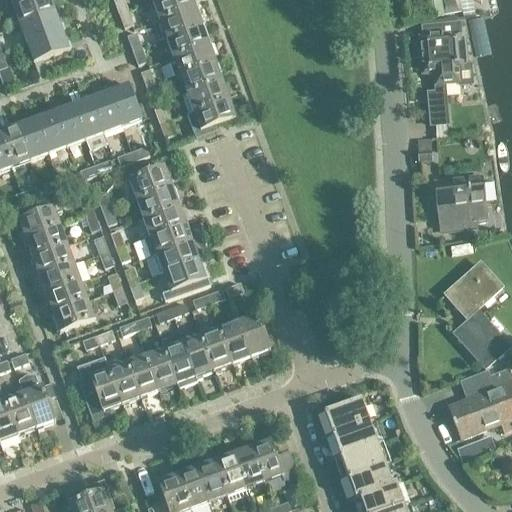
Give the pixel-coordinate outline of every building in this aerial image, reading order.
[(9,0),(13,9),(37,0),(9,0)] [(55,15),(49,0),(37,0),(13,9),(19,28),(55,15)] [(115,0),(113,1),(118,16),(128,12),(123,0),(115,0)] [(194,9),(191,0),(160,0),(152,3),(159,22),(194,9)] [(163,33),(166,40),(201,27),(194,9),(159,22),(160,23),(154,25),(158,35),(163,33)] [(128,12),(118,16),(123,30),(133,27),(128,12)] [(62,33),(55,15),(19,28),(26,46),(62,33)] [(456,26),(456,19),(423,24),(424,29),(423,29),(424,39),(420,40),(423,75),(435,74),(436,94),(428,95),(431,127),(446,125),(443,86),(458,84),(457,68),(466,67),(463,39),(459,39),(458,26),(456,26)] [(166,40),(173,59),(208,46),(201,27),(166,40)] [(68,52),(62,33),(26,46),(33,65),(68,52)] [(126,38),(132,53),(141,49),(136,35),(126,38)] [(208,46),(173,59),(167,61),(171,71),(176,69),(180,77),(217,63),(210,45),(208,46)] [(141,49),(132,53),(137,67),(146,64),(141,49)] [(217,63),(180,77),(186,95),(221,82),(223,82),(217,63)] [(140,75),(145,89),(155,86),(149,71),(140,75)] [(221,82),(186,95),(193,114),(228,101),(230,100),(224,82),(222,83),(221,82)] [(160,101),(155,86),(145,89),(151,104),(160,101)] [(108,95),(122,131),(141,124),(127,88),(108,95)] [(90,102),(103,138),(122,131),(108,95),(90,102)] [(228,101),(193,114),(200,133),(235,120),(235,119),(237,118),(230,101),(228,102),(228,101)] [(72,109),(85,144),(88,154),(107,147),(103,138),(90,102),(72,109)] [(154,112),(159,126),(168,123),(163,108),(154,112)] [(53,115),(67,151),(85,144),(72,109),(53,115)] [(35,122),(48,158),(67,151),(53,115),(35,122)] [(17,129),(30,165),(48,158),(35,122),(17,129)] [(174,138),(168,123),(159,126),(165,141),(174,138)] [(0,135),(0,140),(12,171),(30,165),(17,129),(0,135)] [(0,175),(12,171),(0,140),(0,175)] [(146,149),(131,154),(135,164),(149,159),(146,149)] [(116,160),(120,170),(135,164),(131,154),(116,160)] [(431,164),(430,154),(418,155),(419,164),(431,164)] [(109,163),(94,168),(98,178),(113,172),(109,163)] [(80,174),(83,183),(98,178),(94,168),(80,174)] [(135,202),(171,188),(164,169),(128,183),(135,202)] [(57,182),(61,192),(75,186),(71,176),(57,182)] [(485,223),(481,180),(438,185),(442,228),(466,226),(466,230),(476,229),(475,225),(485,223)] [(42,187),(46,197),(61,192),(57,182),(42,187)] [(173,192),(171,188),(135,202),(142,220),(178,206),(180,206),(174,192),(173,192)] [(35,190),(20,196),(24,206),(38,200),(35,190)] [(9,211),(24,206),(20,196),(5,201),(9,211)] [(96,199),(101,214),(111,210),(105,196),(96,199)] [(79,205),(85,220),(94,216),(89,202),(79,205)] [(182,218),(178,206),(142,220),(149,238),(187,224),(184,217),(182,218)] [(111,210),(101,214),(107,229),(116,225),(111,210)] [(25,242),(25,243),(60,229),(53,211),(18,224),(18,225),(16,225),(23,243),(25,242)] [(90,234),(100,231),(94,216),(85,220),(90,234)] [(187,224),(149,238),(155,256),(193,242),(187,224)] [(67,247),(60,229),(25,243),(23,244),(25,250),(27,249),(31,261),(67,247)] [(109,236),(115,251),(125,247),(119,232),(109,236)] [(93,242),(99,257),(108,253),(103,238),(93,242)] [(200,260),(193,242),(155,256),(162,275),(198,261),(200,260)] [(38,279),(74,266),(67,247),(31,261),(32,261),(30,262),(32,268),(34,267),(38,279)] [(125,247),(115,251),(120,265),(130,262),(125,247)] [(114,268),(108,253),(99,257),(104,271),(114,268)] [(198,261),(162,275),(169,294),(206,280),(205,279),(207,278),(205,272),(203,273),(198,261)] [(81,284),(74,266),(38,279),(39,280),(37,280),(43,298),(45,297),(81,284)] [(447,298),(469,323),(478,315),(477,314),(501,291),(480,268),(447,298)] [(123,273),(129,287),(139,284),(133,269),(123,273)] [(107,279),(113,293),(122,290),(117,275),(107,279)] [(52,316),(88,302),(81,284),(45,297),(45,298),(43,299),(46,305),(48,304),(52,316)] [(139,284),(129,287),(134,302),(144,298),(139,284)] [(240,286),(225,291),(229,300),(244,295),(240,286)] [(127,304),(122,290),(113,293),(118,308),(127,304)] [(222,292),(207,298),(210,307),(225,302),(222,292)] [(196,312),(210,307),(207,298),(192,303),(196,312)] [(95,322),(88,302),(52,316),(50,317),(57,334),(59,334),(59,335),(95,322)] [(185,306),(170,311),(173,320),(188,315),(185,306)] [(159,326),(173,320),(170,311),(155,316),(159,326)] [(508,350),(478,315),(469,323),(470,324),(456,337),(486,370),(508,350)] [(257,318),(238,325),(251,360),(252,363),(258,361),(257,358),(270,353),(257,318)] [(148,319),(134,324),(137,333),(152,328),(148,319)] [(122,338),(137,333),(134,324),(119,329),(122,338)] [(240,367),(239,365),(251,360),(238,325),(219,332),(232,367),(233,367),(234,369),(240,367)] [(111,332),(97,337),(100,346),(115,341),(111,332)] [(232,367),(219,332),(201,339),(214,374),(215,373),(216,376),(221,374),(220,371),(232,367)] [(85,352),(100,346),(97,337),(82,343),(85,352)] [(214,374),(201,339),(183,345),(196,380),(197,383),(203,381),(202,378),(214,374)] [(196,380),(183,345),(164,352),(177,387),(178,387),(179,389),(184,387),(184,385),(196,380)] [(166,394),(165,391),(177,387),(164,352),(146,359),(159,394),(160,396),(166,394)] [(26,356),(11,362),(14,371),(30,365),(26,356)] [(147,398),(159,394),(146,359),(128,366),(140,400),(141,403),(148,401),(147,398)] [(7,363),(0,366),(0,376),(11,372),(7,363)] [(122,407),(109,372),(106,363),(91,369),(90,366),(78,371),(82,383),(79,384),(93,423),(112,416),(110,412),(122,407)] [(128,366),(109,372),(122,407),(123,409),(129,407),(128,405),(140,400),(128,366)] [(462,384),(469,403),(511,386),(511,379),(509,373),(491,380),(489,374),(462,384)] [(19,382),(21,389),(36,430),(37,430),(37,432),(43,430),(42,428),(55,423),(47,402),(54,399),(49,386),(34,391),(33,388),(38,384),(36,377),(26,377),(19,382)] [(511,386),(469,403),(449,411),(460,443),(501,427),(505,436),(511,433),(511,386)] [(24,435),(36,430),(21,389),(4,396),(6,401),(4,402),(18,437),(19,439),(25,437),(24,435)] [(17,437),(18,437),(4,402),(0,403),(0,444),(0,446),(18,439),(17,437)] [(332,438),(369,424),(361,402),(323,416),(332,438)] [(340,459),(377,445),(369,424),(332,438),(340,459)] [(494,439),(459,449),(463,464),(498,454),(494,439)] [(286,454),(275,459),(269,441),(249,448),(263,485),(286,477),(287,482),(295,479),(286,454)] [(377,445),(340,459),(347,480),(385,466),(377,445)] [(263,485),(249,448),(231,455),(245,492),(263,485)] [(245,492),(231,455),(225,457),(226,459),(213,463),(226,499),(245,492)] [(195,470),(208,506),(226,499),(213,463),(212,462),(207,464),(207,465),(195,470)] [(385,466),(347,480),(355,501),(358,500),(393,487),(385,466)] [(188,471),(189,472),(177,477),(189,511),(191,511),(208,506),(195,470),(194,469),(188,471)] [(170,477),(170,479),(157,484),(168,511),(189,511),(177,477),(176,477),(175,475),(170,477)] [(70,511),(110,511),(114,511),(103,483),(85,489),(84,489),(79,490),(80,491),(65,497),(70,511)] [(393,487),(358,500),(363,511),(390,511),(403,507),(396,486),(393,487)]
